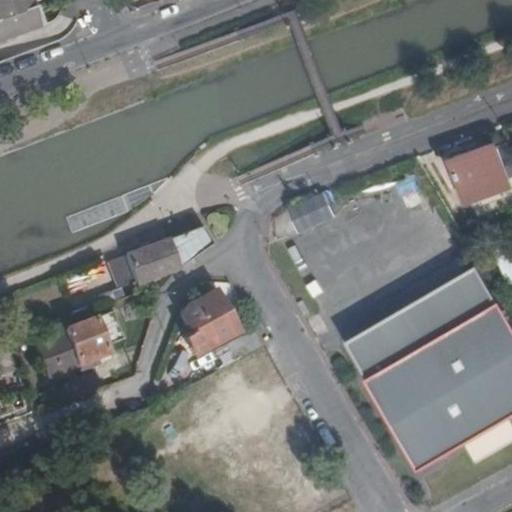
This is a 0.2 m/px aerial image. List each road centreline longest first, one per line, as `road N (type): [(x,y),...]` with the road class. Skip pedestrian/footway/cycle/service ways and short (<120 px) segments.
road 1 (residential): [(244,244),(176,292),(142,386),(0,439)]
road 2 (residential): [(244,244),(251,215),(274,196),(511,107)]
road 3 (residential): [(390,511),(244,244)]
road 4 (residential): [(0,83),(120,40)]
